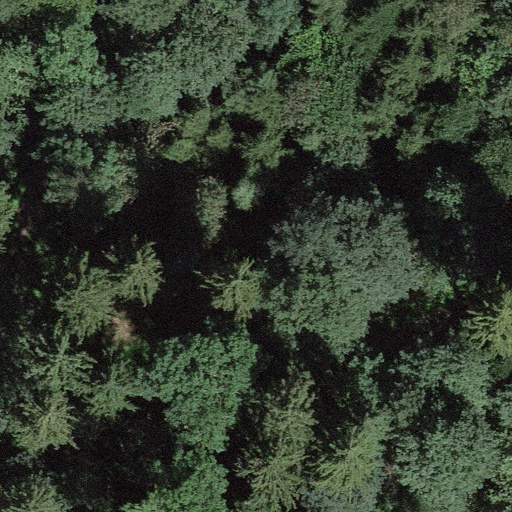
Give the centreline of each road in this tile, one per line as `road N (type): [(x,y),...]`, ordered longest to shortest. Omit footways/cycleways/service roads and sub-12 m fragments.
road 1 (track): [(511,269),(174,511)]
road 2 (track): [(201,0),(0,259)]
